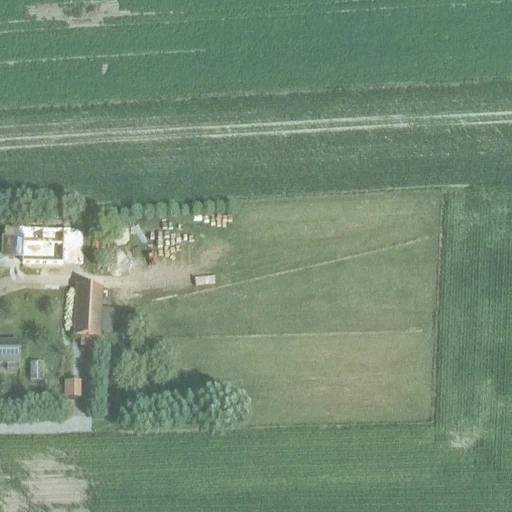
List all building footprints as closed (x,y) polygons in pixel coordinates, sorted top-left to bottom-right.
[(113,210),(78,212),(78,223),(106,221),(106,219),(107,219),(114,218),(113,210)] [(1,238),(0,256),(0,258),(22,260),(22,265),(62,267),(63,254),(79,255),(80,233),(63,232),(63,231),(5,229),(4,238),(1,238)] [(76,288),(73,338),(80,338),(80,346),(98,347),(99,333),(112,334),(113,322),(118,322),(119,312),(113,312),(101,310),(103,290),(76,288)] [(0,342),(0,365),(7,365),(7,370),(19,370),(20,342),(0,342)] [(81,382),(63,382),(63,399),(80,400),(81,382)]
